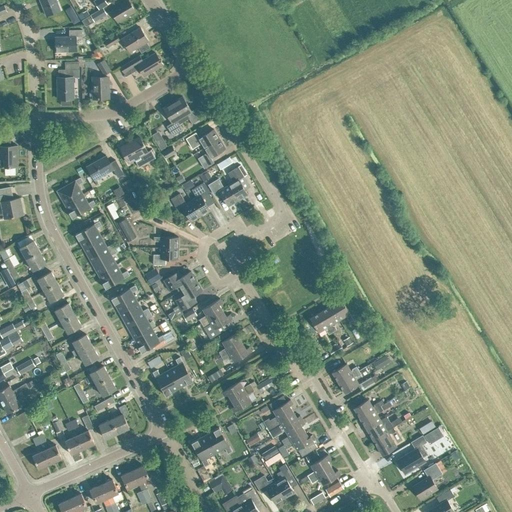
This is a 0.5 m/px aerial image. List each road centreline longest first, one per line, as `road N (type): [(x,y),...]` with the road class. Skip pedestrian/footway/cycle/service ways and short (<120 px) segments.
road 1 (residential): [(374,478),(312,378),(300,375),(226,247),(282,213),(204,83),(183,65)]
road 2 (residential): [(164,432),(51,230),(38,180),(39,126)]
road 3 (residential): [(39,126),(51,117),(122,108),(183,65)]
road 4 (residential): [(29,493),(164,432)]
road 5 (residential): [(39,126),(30,51),(13,0)]
